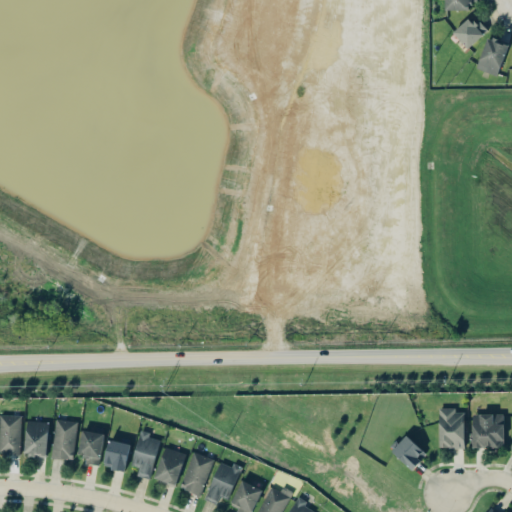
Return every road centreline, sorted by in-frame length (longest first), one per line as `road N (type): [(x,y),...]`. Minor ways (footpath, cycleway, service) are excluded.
road 1 (secondary): [(511,337),(0,318)]
road 2 (secondary): [(0,354),(511,367)]
road 3 (residential): [(0,489),(92,496),(145,511)]
